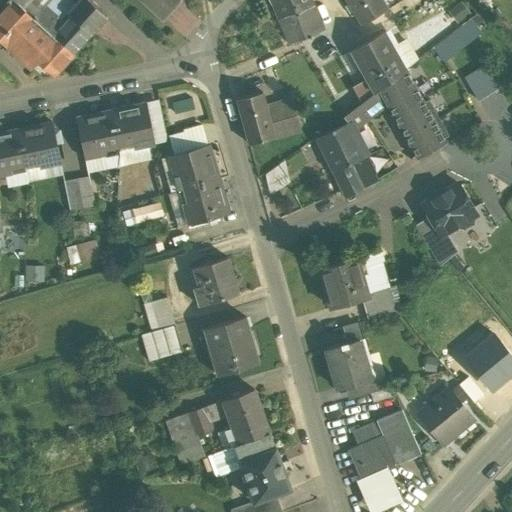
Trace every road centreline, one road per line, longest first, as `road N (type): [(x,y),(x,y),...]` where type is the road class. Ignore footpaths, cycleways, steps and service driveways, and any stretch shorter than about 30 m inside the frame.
road 1 (residential): [(339,511),(263,243)]
road 2 (residential): [(263,243),(466,154)]
road 3 (residential): [(0,97),(204,49)]
road 4 (residential): [(263,243),(204,49)]
